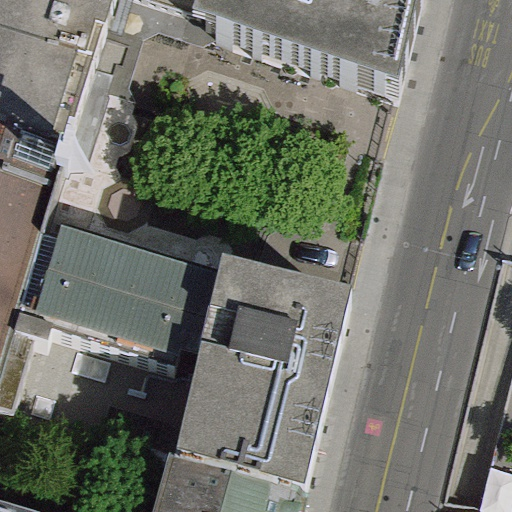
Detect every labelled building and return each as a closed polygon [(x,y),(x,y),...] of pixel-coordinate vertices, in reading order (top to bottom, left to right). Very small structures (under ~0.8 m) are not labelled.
[(0,0),(0,142),(71,164),(88,169),(110,99),(119,71),(125,73),(132,52),(107,44),(121,0),(200,26),(208,0),(0,0)] [(110,99),(135,106),(129,94),(143,45),(159,38),(204,54),(208,44),(198,30),(200,26),(121,0),(107,44),(132,52),(125,73),(119,71),(110,99)] [(208,0),(200,26),(198,30),(208,44),(384,102),(405,93),(427,0),(208,0)] [(224,288),(225,284),(233,258),(230,248),(208,241),(198,246),(146,232),(152,210),(142,191),(121,185),(115,174),(119,164),(131,159),(138,135),(132,120),(135,106),(110,99),(88,169),(71,164),(43,254),(64,259),(69,244),(224,288)] [(0,394),(43,254),(71,164),(0,142),(0,394)] [(199,391),(224,288),(69,244),(64,259),(39,343),(199,391)] [(43,254),(0,394),(0,424),(15,429),(39,343),(64,259),(43,254)] [(199,391),(179,475),(305,511),(353,314),(225,284),(224,288),(199,391)] [(199,391),(39,343),(15,429),(50,439),(153,467),(179,475),(199,391)] [(34,437),(5,428),(0,446),(0,492),(18,498),(34,437)] [(153,467),(50,439),(41,468),(144,498),(153,467)] [(179,475),(168,511),(304,511),(305,511),(179,475)]
